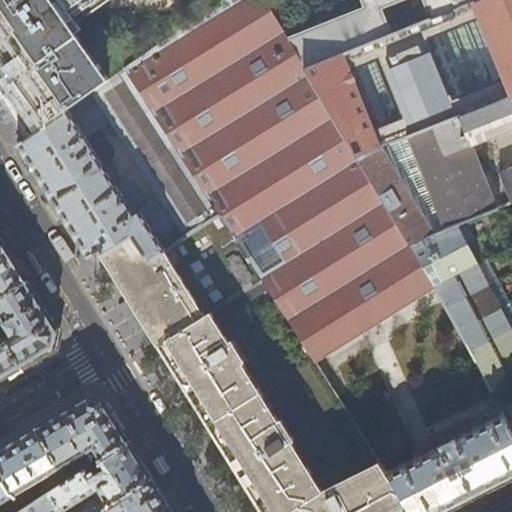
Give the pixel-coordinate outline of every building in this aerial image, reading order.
[(111,80),(70,20),(98,0),(0,0),(0,85),(8,98),(21,120),(31,136),(111,80)] [(317,363),(434,289),(410,244),(358,156),(306,70),(290,42),(264,0),(225,0),(128,68),(221,213),(264,281),(317,363)] [(359,0),(363,7),(366,12),(335,25),(323,29),(307,35),(296,40),(290,42),(306,70),(479,0),(359,0)] [(511,0),(479,0),(306,70),(358,156),(511,94),(511,0)] [(363,7),(359,0),(352,0),(358,9),(363,7)] [(323,29),(335,25),(334,21),(322,25),(323,29)] [(296,40),(307,35),(306,31),(294,36),(296,40)] [(59,209),(84,249),(89,256),(103,247),(106,252),(134,234),(152,257),(166,247),(221,213),(128,68),(111,80),(31,136),(19,144),(38,176),(59,209)] [(495,210),(469,146),(511,128),(511,94),(358,156),(410,244),(488,213),(495,210)] [(511,202),(511,168),(498,174),(511,204),(511,202)] [(325,492),(380,462),(317,363),(264,281),(221,213),(166,247),(211,316),(325,492)] [(476,263),(467,246),(497,232),(488,213),(410,244),(434,289),(493,394),(511,384),(511,334),(510,329),(499,308),(476,263)] [(211,316),(166,247),(152,257),(134,234),(106,252),(107,252),(103,254),(114,272),(119,279),(143,318),(161,347),(186,388),(232,460),(263,511),(412,511),(387,472),(380,462),(325,492),(211,316)] [(0,236),(0,298),(28,281),(12,256),(0,236)] [(506,304),(484,259),(476,263),(499,308),(506,304)] [(59,332),(44,307),(28,281),(0,298),(0,379),(1,378),(39,356),(56,346),(58,339),(59,332)] [(70,407),(36,427),(67,480),(91,465),(85,454),(93,449),(99,460),(128,442),(103,402),(102,400),(92,398),(88,397),(70,407)] [(511,399),(500,405),(503,412),(511,428),(511,399)] [(511,477),(511,428),(503,412),(387,472),(412,511),(442,511),(454,506),(481,493),(511,477)] [(7,445),(0,448),(0,465),(26,507),(37,500),(29,487),(34,484),(37,488),(41,486),(46,494),(49,492),(67,480),(36,427),(7,445)] [(128,442),(99,460),(91,465),(67,480),(49,492),(62,511),(98,489),(101,493),(71,511),(98,511),(151,479),(139,460),(128,442)] [(0,511),(17,511),(26,507),(0,465),(0,511)] [(171,511),(155,485),(151,479),(98,511),(171,511)] [(49,492),(46,494),(37,500),(26,507),(17,511),(61,511),(62,511),(49,492)]
